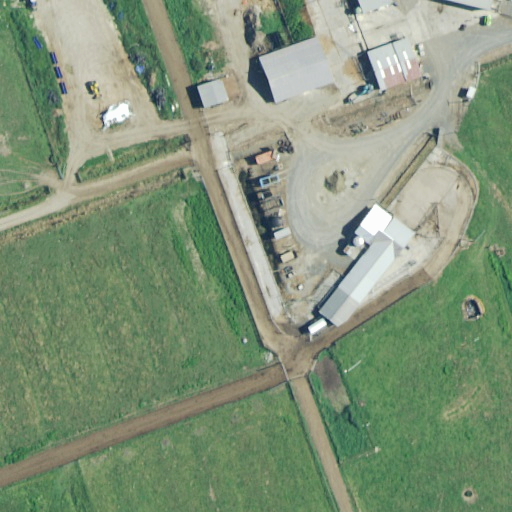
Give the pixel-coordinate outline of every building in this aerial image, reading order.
[(388,4),(386,0),(353,0),(358,14),(388,4)] [(488,0),(447,0),(486,10),(488,0)] [(331,82),(314,37),(256,58),(273,103),(331,82)] [(419,76),(404,38),(365,53),(379,91),(419,76)] [(225,100),(218,79),(194,86),(201,108),(225,100)] [(269,136),(264,120),(233,130),(238,146),(269,136)] [(275,158),(271,150),(253,157),(256,165),(275,158)] [(374,203),(339,249),(349,257),(355,262),(316,312),(338,329),(412,233),(374,203)]
